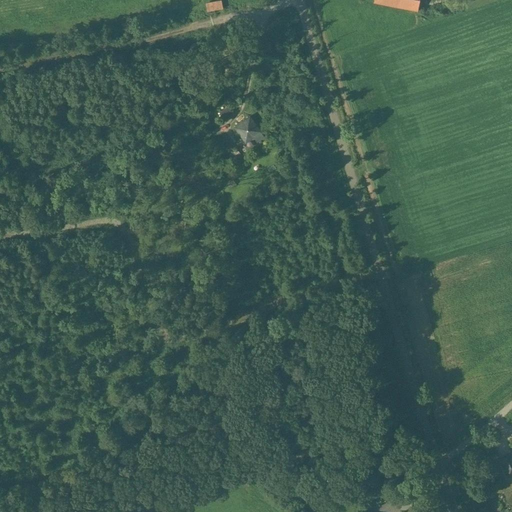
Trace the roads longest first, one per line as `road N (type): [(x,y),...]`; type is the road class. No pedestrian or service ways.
road 1 (unclassified): [(299,0),(438,465)]
road 2 (track): [(300,1),(0,68)]
road 3 (track): [(422,414),(154,511)]
